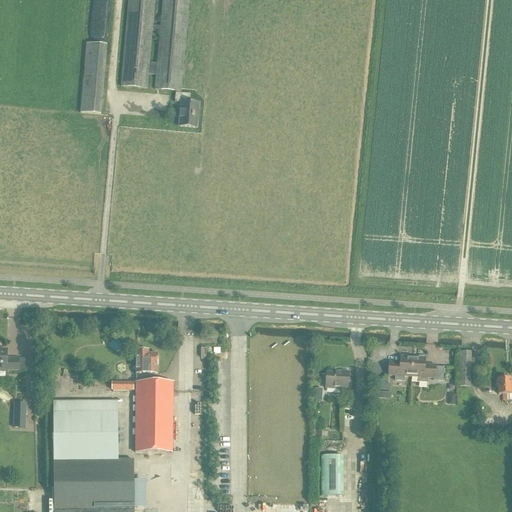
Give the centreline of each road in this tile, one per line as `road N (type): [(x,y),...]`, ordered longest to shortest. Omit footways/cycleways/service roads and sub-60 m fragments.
road 1 (primary): [(0,293),(511,327)]
road 2 (track): [(457,324),(490,0)]
